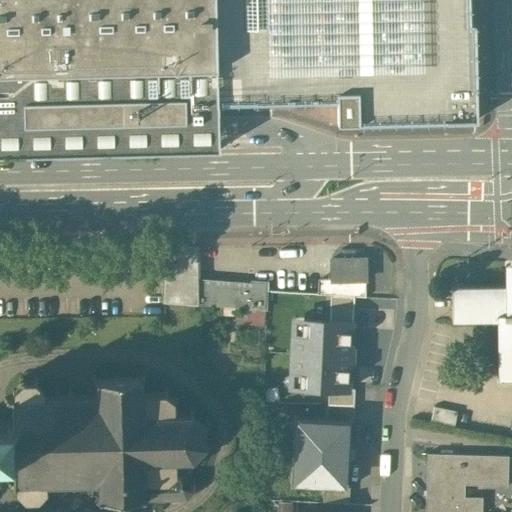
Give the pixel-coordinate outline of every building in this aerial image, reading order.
[(0,0),(0,154),(219,149),(218,126),(217,103),(337,100),(337,123),(358,123),(446,121),(446,120),(476,120),(475,89),(476,89),(474,23),(469,23),(468,0),(0,0)] [(252,284),(196,280),(195,247),(167,248),(164,301),(265,308),(266,284),(252,283),(252,284)] [(364,257),(330,259),(331,280),(331,281),(364,280),(365,279),(364,257)] [(364,280),(331,281),(331,280),(318,279),(318,294),(330,295),(354,296),(365,297),(364,280)] [(511,286),(506,287),(452,287),(452,286),(451,286),(451,322),(453,322),(453,320),(497,320),(497,376),(496,376),(497,377),(511,376),(511,286)] [(329,313),(353,314),(354,296),(330,295),(329,313)] [(327,385),(351,386),(353,314),(329,313),(290,312),(289,383),(327,385)] [(0,458),(7,458),(8,462),(4,462),(4,475),(7,475),(7,477),(6,477),(6,480),(13,480),(13,481),(15,481),(16,488),(18,488),(25,494),(22,499),(25,500),(27,496),(36,496),(38,500),(41,498),(39,494),(45,487),(48,487),(47,480),(71,479),(72,486),(75,486),(75,479),(91,479),(92,490),(90,492),(91,493),(93,491),(97,495),(95,497),(97,499),(101,495),(140,494),(146,499),(147,497),(184,496),(185,498),(187,497),(187,495),(191,491),(193,491),(193,488),(191,488),(192,481),(193,480),(192,478),(191,479),(185,476),(186,474),(185,473),(191,461),(194,460),(192,453),(202,442),(208,445),(209,442),(203,439),(203,425),(209,423),(207,419),(202,422),(191,414),(193,407),(190,406),(188,412),(175,412),(177,409),(172,407),(173,400),(176,398),(175,396),(172,398),(165,393),(166,388),(164,387),(162,392),(141,393),(140,379),(145,374),(142,372),(138,376),(99,378),(94,373),(92,375),(95,379),(90,382),(89,380),(88,381),(89,382),(89,394),(73,394),(73,387),(69,388),(69,395),(44,395),(44,389),(42,389),(35,382),(37,377),(35,376),(33,381),(24,381),(22,377),(20,378),(22,382),(15,389),(13,389),(13,396),(11,396),(11,397),(4,398),(4,401),(6,401),(6,402),(3,403),(4,416),(6,416),(6,420),(0,420),(0,458)] [(324,420),(348,422),(351,386),(327,385),(324,420)] [(457,412),(433,407),(430,420),(454,425),(457,412)] [(324,420),(310,420),(309,432),(303,432),(300,475),(306,475),(305,484),(322,486),(349,487),(353,422),(348,422),(324,420)] [(507,455),(437,453),(436,466),(437,466),(436,494),(426,494),(425,511),(462,511),(464,483),(506,485),(507,455)] [(348,502),(349,487),(322,486),(321,501),(348,502)]
